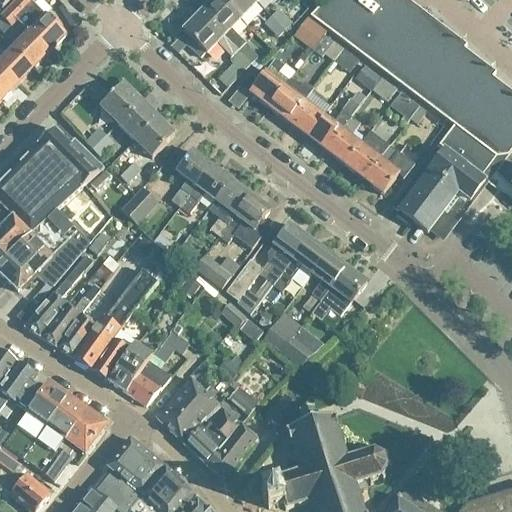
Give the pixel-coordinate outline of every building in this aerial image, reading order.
[(0,0),(0,7),(1,8),(8,0),(0,0)] [(34,0),(17,0),(5,12),(15,21),(27,33),(49,53),(65,37),(52,24),(55,21),(49,14),(46,17),(32,4),(35,0),(34,0)] [(217,0),(213,0),(199,15),(249,65),(256,58),(239,41),(239,40),(230,31),(239,21),(217,0)] [(252,0),(217,0),(239,21),(256,4),(252,0)] [(404,0),(326,0),(309,18),(452,127),(437,147),(479,179),(484,182),(486,185),(511,151),(511,94),(492,79),(495,75),(463,50),(466,47),(404,0)] [(5,12),(0,17),(9,27),(15,21),(5,12)] [(290,24),(289,24),(277,12),(271,18),(283,31),(290,24)] [(240,74),(249,65),(199,15),(182,32),(193,43),(188,49),(199,60),(204,55),(205,55),(216,45),(229,57),(229,63),(240,74)] [(327,32),(307,17),(297,30),(305,36),(306,35),(317,44),(323,37),(324,37),(327,32)] [(283,31),(271,18),(264,25),(276,38),(283,31)] [(27,33),(11,49),(32,70),(49,53),(27,33)] [(318,45),(312,52),(321,58),(332,44),(324,37),(323,37),(317,44),(318,45)] [(335,44),(334,47),(325,58),(333,64),(343,50),(335,44)] [(32,70),(11,49),(0,60),(0,70),(16,87),(32,70)] [(358,61),(343,50),(333,64),(348,75),(358,61)] [(274,61),(264,74),(248,95),(268,110),(284,89),(289,82),(278,74),(283,68),(274,61)] [(365,66),(354,80),(364,87),(371,92),(381,79),(365,66)] [(16,87),(0,70),(0,102),(0,103),(16,87)] [(381,79),(371,92),(378,97),(386,103),(396,91),(381,79)] [(284,89),(268,110),(287,125),(311,93),(313,90),(304,83),(301,88),(290,80),(289,82),(284,89)] [(117,126),(139,103),(122,86),(99,108),(117,126)] [(311,93),(287,125),(306,139),(321,118),(330,107),(311,93)] [(400,94),(390,107),(402,116),(398,121),(405,126),(408,121),(418,107),(400,94)] [(139,103),(117,126),(134,142),(156,120),(139,103)] [(60,113),(81,135),(88,128),(67,106),(60,113)] [(418,107),(408,121),(415,126),(425,113),(418,107)] [(331,126),(321,118),(306,139),(324,153),(349,121),(340,114),(331,126)] [(156,120),(134,142),(151,159),(173,137),(156,120)] [(358,127),(349,121),(324,153),(343,168),(359,147),(349,139),(358,127)] [(0,209),(28,237),(29,236),(68,200),(84,187),(98,175),(52,129),(35,146),(36,147),(0,183),(0,209)] [(91,151),(105,137),(98,130),(84,144),(91,151)] [(368,135),(359,147),(343,168),(362,182),(387,149),(368,135)] [(112,144),(105,137),(91,151),(98,158),(112,144)] [(479,179),(437,147),(391,209),(398,214),(394,218),(395,219),(396,218),(408,227),(407,228),(408,229),(412,223),(426,234),(427,233),(441,243),(486,185),(484,182),(479,179)] [(387,149),(362,182),(382,197),(397,176),(402,180),(401,180),(402,181),(414,167),(398,154),(396,156),(387,149)] [(174,174),(186,182),(179,190),(170,203),(179,210),(211,168),(191,153),(174,174)] [(126,185),(140,171),(133,164),(119,178),(126,185)] [(195,189),(179,210),(188,216),(198,203),(197,203),(203,195),(214,204),(230,183),(211,168),(195,189)] [(89,187),(96,194),(111,181),(104,173),(89,187)] [(214,204),(208,211),(218,219),(208,232),(217,238),(249,197),(230,183),(214,204)] [(29,236),(28,237),(0,264),(0,276),(16,292),(33,276),(44,286),(47,283),(53,288),(89,246),(88,245),(111,219),(108,216),(84,187),(68,200),(29,236)] [(511,187),(510,189),(503,196),(511,204),(511,187)] [(133,224),(147,208),(142,204),(149,196),(142,189),(121,213),(133,224)] [(249,197),(217,238),(226,245),(233,237),(251,251),(260,239),(252,233),(268,211),(249,197)] [(0,264),(28,237),(0,209),(0,264)] [(267,264),(273,268),(264,279),(273,286),(282,274),(308,241),(288,226),(266,254),(267,264)] [(160,251),(168,241),(159,235),(152,244),(160,251)] [(282,274),(273,286),(282,293),(291,281),(301,289),(311,276),(327,255),(308,241),(282,274)] [(311,276),(320,284),(301,309),(310,316),(330,291),(346,270),(327,255),(311,276)] [(205,256),(194,271),(210,284),(221,292),(232,277),(219,267),(205,256)] [(85,258),(76,268),(22,331),(39,341),(65,307),(57,303),(92,264),(85,258)] [(105,262),(112,268),(115,265),(108,258),(105,262)] [(112,268),(105,262),(101,266),(108,272),(112,268)] [(320,323),(329,311),(339,318),(365,284),(346,270),(330,291),(310,316),(320,323)] [(97,328),(72,362),(90,373),(119,332),(133,314),(134,315),(156,285),(140,272),(129,287),(119,300),(103,321),(102,321),(97,328)] [(240,274),(224,294),(237,303),(252,284),(240,274)] [(73,313),(65,307),(39,341),(55,351),(80,316),(89,303),(99,291),(93,286),(73,313)] [(237,329),(245,320),(228,305),(220,314),(237,329)] [(97,328),(80,316),(55,351),(72,362),(97,328)] [(267,333),(273,325),(263,317),(257,325),(267,333)] [(262,334),(247,322),(239,332),(254,344),(262,334)] [(273,325),(267,333),(268,333),(262,340),(281,355),(293,339),(275,325),(274,326),(273,325)] [(90,373),(107,384),(128,353),(133,347),(135,344),(119,332),(90,373)] [(171,334),(154,356),(165,364),(174,352),(181,357),(188,346),(171,334)] [(313,354),(293,339),(281,355),(299,369),(313,354)] [(128,353),(107,384),(125,395),(146,364),(150,358),(133,347),(128,353)] [(0,387),(16,364),(0,352),(0,387)] [(229,382),(240,371),(226,360),(216,371),(229,382)] [(0,387),(0,410),(7,400),(15,406),(27,414),(44,391),(33,382),(36,378),(16,364),(0,387)] [(170,379),(146,364),(125,395),(145,409),(170,379)] [(203,395),(204,395),(190,381),(155,420),(169,433),(179,423),(178,421),(202,394),(203,395)] [(27,414),(20,424),(3,448),(22,462),(67,399),(48,385),(44,391),(27,414)] [(254,409),(234,391),(227,401),(246,417),(254,409)] [(178,421),(179,423),(169,433),(182,445),(198,428),(216,407),(204,395),(203,395),(202,394),(178,421)] [(283,397),(274,408),(290,422),(299,411),(283,397)] [(67,399),(22,462),(41,476),(86,413),(67,399)] [(299,416),(303,427),(287,432),(285,431),(284,433),(286,434),(290,447),(288,448),(288,450),(291,449),(294,459),(292,460),(292,462),(295,461),(298,472),(273,480),(275,486),(261,491),(267,509),(282,504),(284,511),(308,503),(310,511),(362,511),(360,504),(363,503),(362,500),(359,501),(356,493),(366,490),(364,484),(368,483),(369,486),(371,485),(370,482),(378,479),(380,481),(382,479),(379,477),(386,470),(389,470),(389,468),(386,467),(383,459),(386,456),(384,455),(382,457),(372,453),(373,451),(370,450),(370,453),(361,456),(360,452),(357,452),(357,451),(344,456),(341,446),(343,445),(343,443),(340,443),(337,432),(339,432),(338,429),(336,430),(333,420),(334,417),(332,416),(332,418),(316,423),(312,412),(313,409),(312,409),(311,411),(300,415),(298,413),(297,414),(299,416)] [(198,428),(182,445),(207,468),(240,428),(221,412),(203,432),(198,428)] [(105,427),(86,413),(41,476),(53,485),(71,460),(68,458),(75,449),(84,455),(105,427)] [(240,428),(207,468),(222,482),(255,442),(240,428)] [(0,450),(9,437),(0,430),(0,450)] [(140,496),(164,469),(129,441),(107,469),(110,471),(93,491),(91,489),(83,499),(98,511),(127,511),(128,511),(140,496)] [(9,458),(9,459),(4,455),(4,456),(0,453),(0,470),(18,485),(9,497),(27,511),(36,511),(49,496),(29,480),(32,476),(19,465),(18,466),(9,458)] [(140,496),(128,511),(185,511),(196,501),(164,469),(140,496)] [(396,500),(386,511),(433,511),(404,492),(399,500),(397,498),(396,500)] [(511,511),(511,492),(465,506),(459,511),(511,511)] [(98,511),(83,499),(71,511),(98,511)] [(207,511),(196,501),(185,511),(207,511)]
